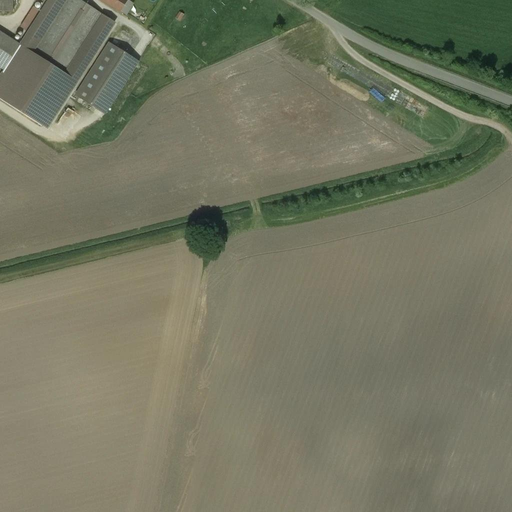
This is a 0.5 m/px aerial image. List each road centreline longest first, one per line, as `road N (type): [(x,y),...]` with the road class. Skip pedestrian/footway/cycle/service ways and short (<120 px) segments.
road 1 (unclassified): [(293,0),(386,54),(511,102)]
road 2 (track): [(337,27),(347,49),(376,71),(505,133)]
